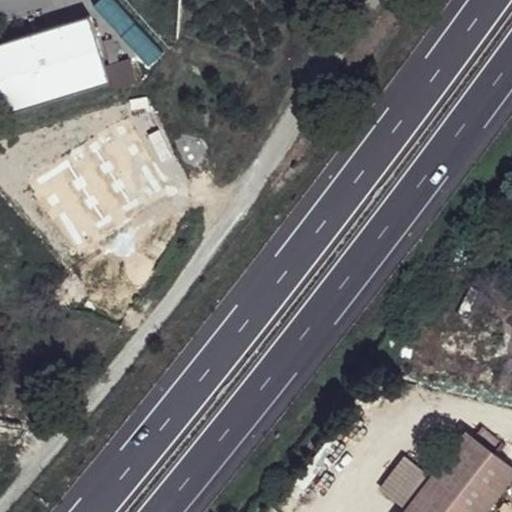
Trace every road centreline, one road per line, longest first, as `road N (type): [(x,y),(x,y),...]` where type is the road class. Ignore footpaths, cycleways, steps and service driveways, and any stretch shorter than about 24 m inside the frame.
road 1 (motorway): [(499,0),(259,325),(105,511)]
road 2 (residential): [(360,0),(187,275),(0,501)]
road 3 (motorway): [(172,511),(318,337),(511,81)]
